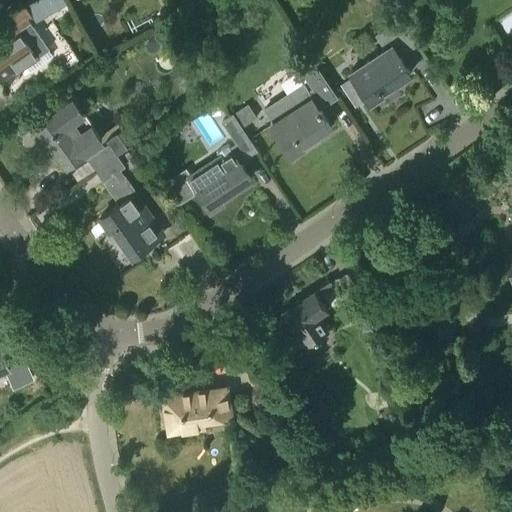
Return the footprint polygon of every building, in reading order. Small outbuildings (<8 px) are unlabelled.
[(62,4),(59,0),(32,0),(25,5),(35,21),(62,4)] [(23,3),(7,13),(15,24),(30,14),(23,3)] [(381,92),(410,72),(399,55),(416,44),(400,19),(376,34),(384,47),(349,71),(352,76),(367,98),(370,102),(382,94),(381,92)] [(17,27),(0,39),(0,77),(13,69),(15,72),(25,64),(30,71),(53,55),(48,48),(30,23),(28,20),(17,27)] [(312,59),(300,67),(312,86),(307,90),(301,81),(261,108),(271,122),(269,123),(290,155),(303,147),(301,144),(330,125),(319,109),(337,97),(312,59)] [(367,98),(352,76),(341,83),(356,106),(367,98)] [(202,95),(209,106),(218,100),(211,89),(202,95)] [(72,98),(34,125),(43,138),(46,136),(66,164),(101,139),(90,124),(88,126),(80,115),(82,113),(72,98)] [(257,116),(247,102),(232,112),(242,126),(257,116)] [(194,114),(208,139),(221,132),(207,107),(194,114)] [(219,120),(229,135),(245,158),(257,150),(242,126),(232,112),(219,120)] [(116,152),(125,147),(115,133),(104,140),(106,144),(86,158),(94,170),(115,154),(117,154),(116,152)] [(220,155),(194,171),(203,184),(197,188),(210,208),(223,200),(221,197),(250,178),(232,151),(222,158),(220,155)] [(115,154),(94,170),(102,181),(120,169),(125,165),(117,154),(115,154)] [(120,169),(102,181),(118,204),(100,217),(109,229),(112,227),(132,255),(149,243),(151,247),(159,241),(156,238),(160,235),(150,221),(155,218),(120,169)] [(511,253),(502,256),(510,286),(511,284),(511,253)] [(380,322),(372,305),(364,286),(363,286),(354,268),(335,278),(343,296),(347,294),(363,330),(380,322)] [(331,277),(282,311),(295,330),(296,330),(307,346),(329,331),(318,315),(328,308),(320,296),(336,285),(331,277)] [(0,370),(8,366),(12,375),(28,367),(19,348),(4,354),(0,347),(0,370)] [(246,367),(253,383),(283,370),(275,354),(246,367)] [(225,387),(165,396),(170,429),(204,423),(203,415),(229,411),(225,387)]
